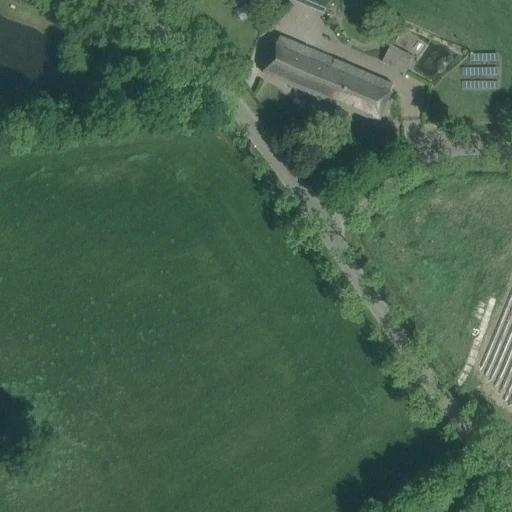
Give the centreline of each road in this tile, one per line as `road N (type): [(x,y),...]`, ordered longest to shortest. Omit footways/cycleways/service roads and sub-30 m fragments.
road 1 (unclassified): [(511,473),(430,375),(313,211)]
road 2 (unclassified): [(313,211),(210,68),(141,0)]
road 3 (unclassified): [(313,211),(407,152),(449,139),(511,137)]
